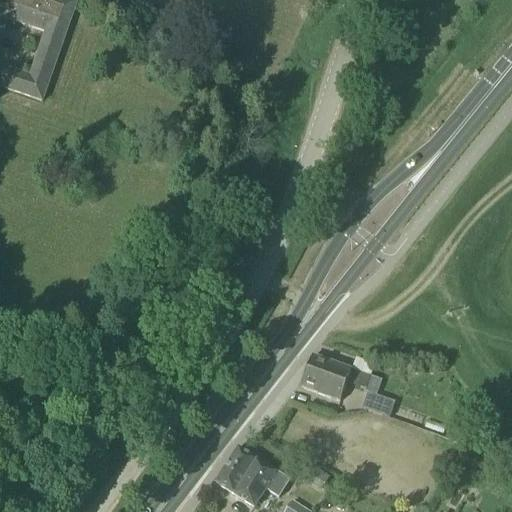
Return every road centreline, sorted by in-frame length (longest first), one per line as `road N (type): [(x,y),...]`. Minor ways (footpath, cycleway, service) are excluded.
road 1 (unclassified): [(261,275),(363,0)]
road 2 (residential): [(93,511),(212,358),(261,275)]
road 3 (primary): [(445,145),(347,229),(295,334)]
road 4 (primary): [(295,334),(445,145)]
road 5 (track): [(335,318),(352,325),(384,320),(511,181)]
road 6 (primary): [(156,511),(295,334)]
